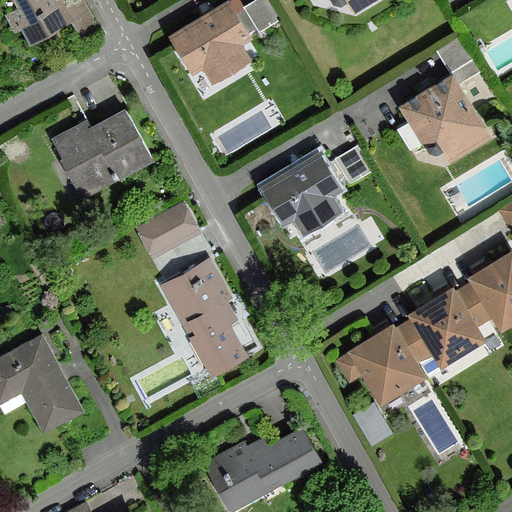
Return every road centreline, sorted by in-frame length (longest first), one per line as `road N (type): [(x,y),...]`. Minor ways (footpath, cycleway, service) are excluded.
road 1 (residential): [(136,47),(309,360)]
road 2 (residential): [(29,511),(309,360)]
road 3 (residential): [(392,511),(309,360)]
road 4 (residential): [(136,47),(0,119)]
